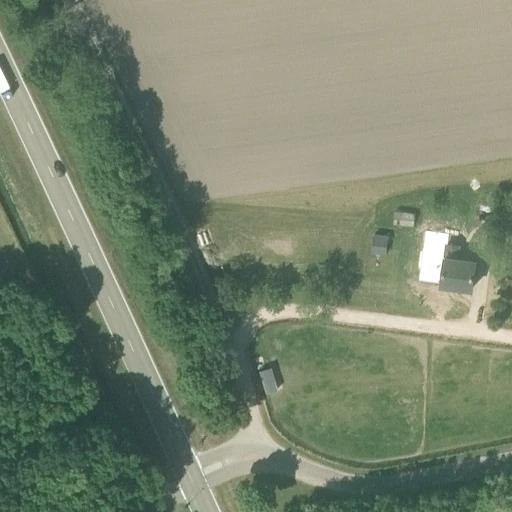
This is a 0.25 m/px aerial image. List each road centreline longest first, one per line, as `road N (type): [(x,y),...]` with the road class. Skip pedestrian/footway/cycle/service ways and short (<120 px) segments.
road 1 (track): [(69,0),(236,350),(258,448)]
road 2 (primary): [(189,479),(0,58)]
road 3 (unclassified): [(189,479),(258,448),(333,482),(386,485),(511,462)]
road 4 (track): [(511,340),(286,312),(254,320),(236,350)]
